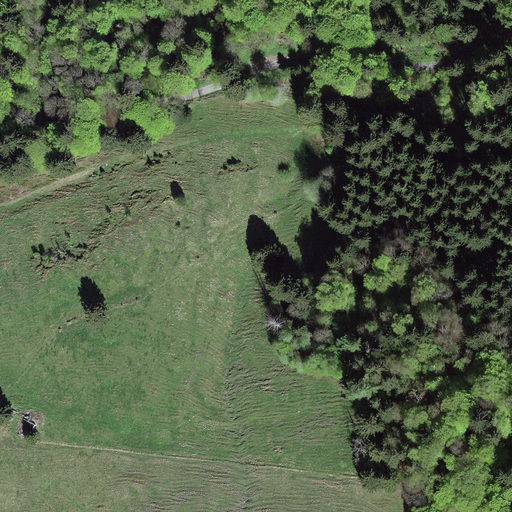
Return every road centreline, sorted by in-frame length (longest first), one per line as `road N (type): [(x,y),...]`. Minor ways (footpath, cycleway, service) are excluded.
road 1 (track): [(256,72),(344,53),(432,66),(459,56),(511,1)]
road 2 (track): [(511,150),(461,160),(434,156),(356,101),(256,72)]
road 3 (track): [(256,72),(141,107),(0,133)]
